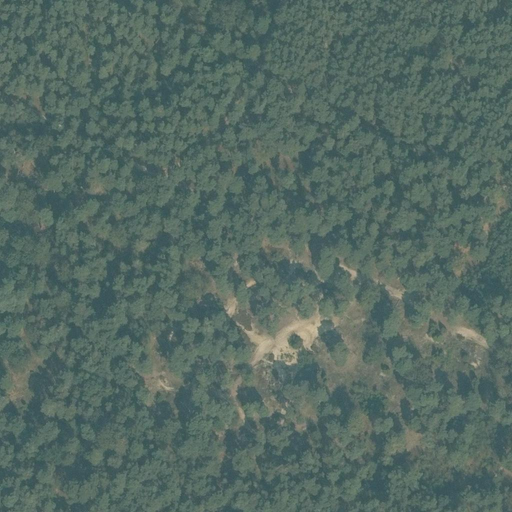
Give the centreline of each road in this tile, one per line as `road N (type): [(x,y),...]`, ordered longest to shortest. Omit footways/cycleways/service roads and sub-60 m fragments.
road 1 (track): [(511,361),(0,97)]
road 2 (track): [(511,197),(96,0)]
road 3 (track): [(284,0),(229,121),(162,179),(138,195),(0,218)]
